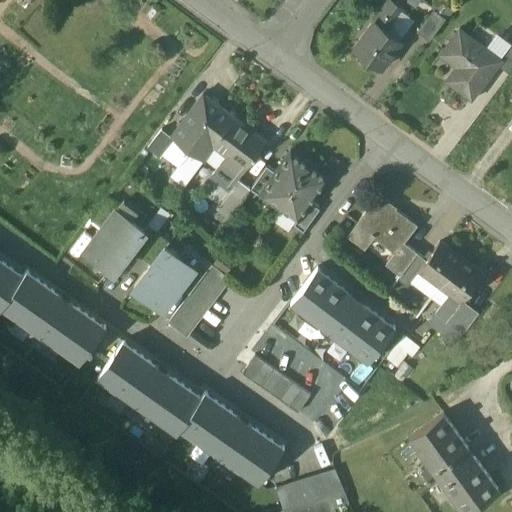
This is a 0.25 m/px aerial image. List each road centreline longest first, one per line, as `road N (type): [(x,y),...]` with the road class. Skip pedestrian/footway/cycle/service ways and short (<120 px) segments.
road 1 (residential): [(389,139),(240,323),(191,370),(226,380),(310,437)]
road 2 (residential): [(511,231),(389,139)]
road 3 (residential): [(389,139),(278,58)]
